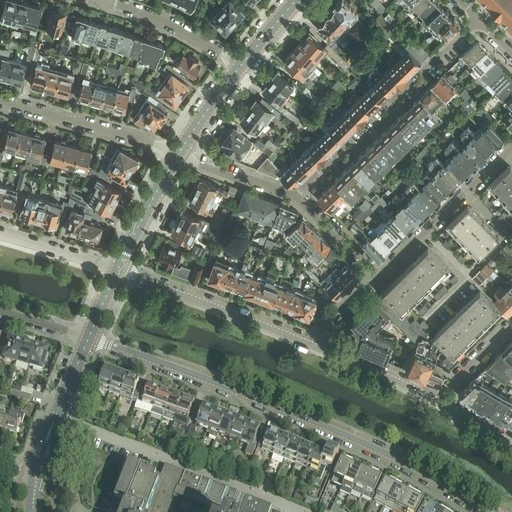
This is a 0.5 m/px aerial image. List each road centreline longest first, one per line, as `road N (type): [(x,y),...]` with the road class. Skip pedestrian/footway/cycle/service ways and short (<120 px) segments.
road 1 (tertiary): [(88,336),(372,447),(486,511)]
road 2 (residential): [(294,197),(342,151),(354,150),(393,112),(395,98),(478,21)]
road 3 (tertiary): [(309,346),(117,270)]
road 4 (residential): [(179,152),(0,101)]
road 5 (unclassified): [(240,67),(185,32),(103,1)]
road 6 (tertiary): [(37,475),(88,336)]
road 7 (tertiary): [(435,400),(309,346)]
road 8 (tertiary): [(117,270),(179,152)]
road 9 (residential): [(294,197),(179,152)]
road 10 (residential): [(424,233),(511,146)]
road 11 (residential): [(117,270),(0,237)]
